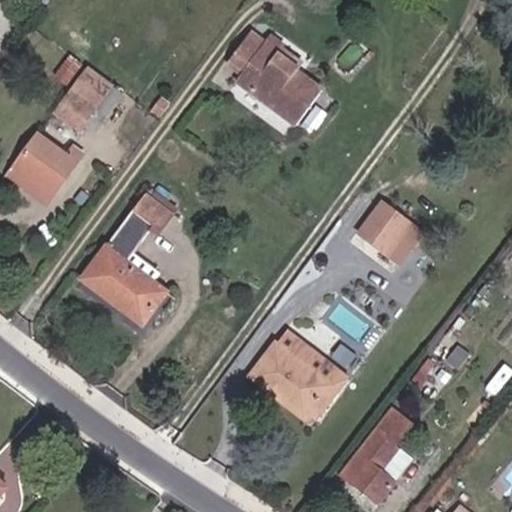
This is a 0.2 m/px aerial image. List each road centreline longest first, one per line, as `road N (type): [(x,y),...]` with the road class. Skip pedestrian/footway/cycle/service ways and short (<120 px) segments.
road 1 (unknown): [(184,461),(224,364),(376,166),(477,0)]
road 2 (unknown): [(13,341),(248,10)]
road 3 (residential): [(0,349),(240,511)]
